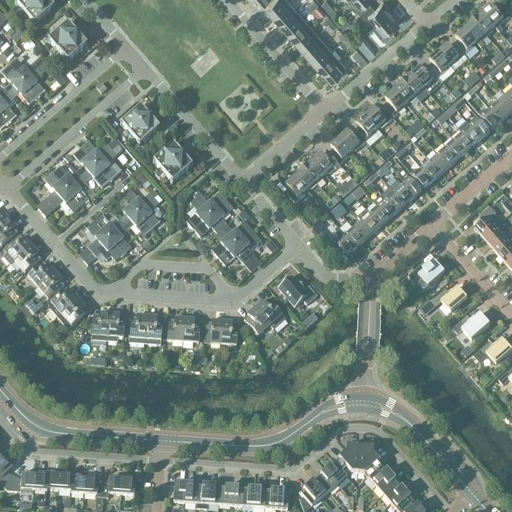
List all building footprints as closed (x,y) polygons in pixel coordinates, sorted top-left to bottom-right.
[(20,0),(16,4),(15,5),(16,5),(22,13),(17,17),(21,22),(26,18),(33,25),(34,26),(34,25),(52,10),(53,10),(54,9),(53,8),(46,1),(46,0),(20,0)] [(249,0),(257,8),(266,0),(249,0)] [(272,17),(285,6),(288,3),(285,0),(274,0),(265,8),(272,17)] [(350,0),(348,2),(359,15),(369,7),(365,3),(368,0),(350,0)] [(371,21),(375,25),(389,13),(387,11),(388,10),(383,3),(373,12),(369,7),(359,15),(366,23),(371,21)] [(486,12),(483,15),(494,29),(497,27),(499,28),(509,19),(503,12),(501,10),(497,14),(489,5),(484,9),(486,12)] [(272,17),(279,25),(292,14),(285,6),(272,17)] [(286,33),(299,22),(302,19),(295,11),(292,14),(279,25),(286,33)] [(389,13),(375,25),(379,30),(376,34),(383,42),(392,34),(389,30),(398,21),(392,14),(391,15),(389,13)] [(483,15),(473,23),(487,38),(493,33),(491,31),(494,29),(483,15)] [(299,22),(286,33),(293,41),(306,30),(309,28),(302,19),(299,22)] [(346,21),(340,26),(343,29),(349,24),(346,21)] [(473,23),(464,31),(474,41),(476,44),(481,50),(485,47),(481,43),(483,41),(487,38),(473,23)] [(86,46),(79,38),(84,34),(80,29),(75,33),(68,26),(67,25),(67,26),(48,42),(47,42),(48,43),(55,51),(50,55),(54,60),(59,56),(66,63),(66,64),(67,64),(85,47),(86,48),(87,47),(86,46)] [(293,41),(300,50),(316,36),(309,28),(306,30),(293,41)] [(459,33),(454,37),(456,39),(461,45),(457,49),(465,58),(475,49),(474,47),(476,44),(474,41),(464,31),(460,34),(459,33)] [(18,32),(11,39),(16,45),(24,38),(18,32)] [(300,50),(308,58),(324,44),(316,36),(300,50)] [(308,58),(315,66),(331,52),(324,44),(308,58)] [(447,46),(438,54),(450,67),(453,65),(455,66),(465,58),(457,49),(453,52),(447,46)] [(508,49),(501,55),(502,56),(505,59),(509,55),(511,53),(508,49)] [(369,51),(364,56),(368,62),(370,60),(372,58),(374,57),(369,51)] [(315,66),(322,74),(338,60),(331,52),(315,66)] [(435,68),(431,71),(438,80),(449,72),(448,69),(450,67),(438,54),(429,61),(435,68)] [(501,54),(492,62),(496,67),(500,63),(505,59),(502,56),(501,55),(501,54)] [(362,57),(357,61),(362,67),(367,63),(362,57)] [(16,60),(8,67),(22,84),(44,65),(39,60),(32,66),(26,72),(20,65),(24,62),(20,58),(17,61),(16,60)] [(338,60),(322,74),(329,83),(334,79),(338,83),(348,74),(344,69),(345,68),(338,60)] [(500,66),(496,70),(499,73),(500,74),(508,67),(507,65),(504,62),(500,66)] [(44,65),(22,84),(37,100),(45,93),(35,82),(41,76),(48,70),(44,65)] [(2,85),(0,86),(3,91),(8,96),(22,84),(8,67),(3,71),(0,74),(3,77),(10,85),(6,89),(2,85)] [(421,69),(412,77),(424,90),(429,96),(442,85),(438,80),(431,71),(426,75),(421,69)] [(492,73),(488,77),(491,80),(492,81),(500,74),(499,73),(496,70),(492,73)] [(412,77),(403,84),(416,100),(422,95),(421,93),(424,90),(412,77)] [(468,79),(464,82),(470,89),(474,86),(468,79)] [(22,84),(8,96),(12,101),(16,105),(18,103),(15,99),(19,96),(29,107),(37,100),(22,84)] [(403,84),(394,92),(406,106),(409,103),(411,105),(416,100),(403,84)] [(96,90),(101,95),(106,91),(101,85),(96,90)] [(456,91),(451,95),(453,96),(457,101),(461,97),(456,91)] [(406,106),(394,92),(385,100),(390,106),(386,110),(394,119),(404,110),(403,108),(406,106)] [(8,96),(0,102),(0,115),(8,125),(16,118),(6,107),(12,101),(8,96)] [(511,104),(505,96),(497,103),(509,117),(511,114),(511,104)] [(461,100),(452,108),(456,112),(465,104),(461,100)] [(497,103),(489,111),(501,124),(509,117),(497,103)] [(369,114),(365,117),(377,131),(380,129),(382,130),(392,121),(384,112),(380,116),(374,109),(373,107),(368,112),(369,114)] [(121,126),(127,134),(122,139),(126,144),(132,139),(138,147),(139,148),(140,147),(158,131),(159,130),(158,129),(151,122),(157,117),(152,112),(147,117),(141,109),(140,108),(139,109),(121,125),(120,126),(120,127),(121,126)] [(456,112),(452,108),(444,115),(448,119),(456,112)] [(501,124),(489,111),(486,113),(484,111),(479,116),(492,131),(501,124)] [(0,115),(0,131),(0,132),(8,125),(0,115)] [(441,118),(436,122),(439,125),(440,126),(448,119),(447,118),(444,115),(441,118)] [(360,119),(355,123),(356,125),(362,131),(358,135),(366,144),(376,135),(375,133),(377,131),(365,117),(361,121),(360,119)] [(472,125),(469,127),(481,141),(490,134),(476,118),(471,123),(472,125)] [(457,130),(461,134),(473,148),(481,141),(469,127),(466,123),(457,130)] [(343,137),(339,140),(351,154),(353,152),(355,153),(366,144),(358,135),(354,139),(348,132),(346,130),(341,135),(343,137)] [(412,130),(408,134),(412,139),(417,135),(412,130)] [(418,134),(410,142),(412,143),(413,145),(421,137),(418,134)] [(461,134),(453,142),(465,155),(473,148),(461,134)] [(115,140),(107,147),(112,152),(117,147),(120,145),(115,140)] [(336,154),(332,158),(339,167),(350,158),(348,156),(351,154),(339,140),(330,148),(336,154)] [(453,142),(445,149),(457,162),(465,155),(453,142)] [(88,143),(80,150),(95,167),(112,152),(107,147),(98,155),(88,143)] [(397,143),(392,148),(396,153),(402,148),(397,143)] [(164,177),(171,184),(171,185),(172,185),(173,185),(172,185),(191,168),(191,169),(192,168),(191,167),(184,159),(190,155),(185,150),(180,155),(173,147),(173,146),(172,147),(154,163),(153,163),(153,164),(160,172),(155,176),(159,181),(164,177)] [(112,152),(95,167),(109,183),(117,177),(121,173),(111,162),(116,157),(122,152),(117,147),(112,152)] [(445,149),(437,156),(449,169),(457,162),(445,149)] [(82,168),(76,174),(80,179),(95,167),(80,150),(72,157),(82,168)] [(406,153),(403,150),(395,158),(400,164),(409,156),(406,153)] [(385,152),(378,158),(384,165),(390,159),(385,152)] [(317,159),(313,163),(325,177),(327,174),(329,176),(335,170),(337,172),(341,169),(328,154),(324,158),(322,155),(321,154),(316,158),(317,159)] [(437,156),(429,163),(441,176),(449,169),(437,156)] [(313,163),(304,171),(317,186),(323,181),(322,179),(325,177),(313,163)] [(429,163),(421,170),(432,183),(441,176),(429,163)] [(371,166),(366,171),(370,175),(375,171),(371,166)] [(95,167),(80,179),(85,184),(91,179),(101,190),(109,183),(95,167)] [(384,167),(380,171),(386,177),(390,173),(387,170),(384,167)] [(60,168),(52,175),(66,192),(80,179),(76,174),(69,180),(60,168)] [(432,183),(421,170),(418,172),(416,171),(411,175),(424,191),(432,183)] [(304,171),(295,179),(307,192),(310,190),(312,191),(317,186),(304,171)] [(365,173),(360,178),(364,182),(369,178),(365,173)] [(141,174),(135,180),(141,186),(146,180),(141,174)] [(376,174),(368,181),(371,184),(379,177),(376,174)] [(45,201),(49,206),(66,192),(52,175),(44,182),(54,193),(45,201)] [(404,185),(401,187),(413,200),(422,193),(408,177),(403,182),(404,185)] [(80,179),(66,192),(81,208),(88,201),(82,194),(88,188),(85,185),(85,184),(80,179)] [(289,180),(284,184),(286,186),(289,191),(287,192),(287,194),(287,197),(295,206),(305,197),(304,195),(307,192),(295,179),(291,182),(289,180)] [(397,182),(389,189),(405,207),(413,200),(401,187),(397,182)] [(339,184),(335,188),(344,199),(348,195),(349,195),(343,188),(339,184)] [(352,195),(355,199),(357,201),(365,194),(360,188),(352,195)] [(389,189),(381,196),(397,214),(405,207),(389,189)] [(194,190),(189,194),(195,200),(209,217),(226,203),(219,195),(208,205),(200,196),(194,190)] [(66,192),(49,206),(54,212),(63,204),(73,215),(81,208),(66,192)] [(130,192),(122,199),(137,215),(151,202),(153,200),(157,197),(153,192),(147,197),(140,203),(130,192)] [(504,197),(500,193),(491,201),(495,205),(504,197)] [(336,196),(330,201),(331,202),(335,207),(341,202),(336,196)] [(373,203),(377,208),(389,222),(397,214),(381,196),(373,203)] [(124,217),(118,222),(122,227),(137,215),(122,199),(114,205),(124,217)] [(151,202),(137,215),(151,232),(159,225),(149,213),(158,206),(153,200),(151,202)] [(186,224),(193,232),(209,217),(195,200),(189,205),(197,214),(186,224)] [(49,206),(45,201),(36,209),(41,214),(49,206)] [(326,206),(330,211),(335,207),(331,202),(326,206)] [(209,217),(222,232),(227,227),(221,221),(233,211),(226,203),(209,217)] [(237,210),(234,213),(238,217),(241,214),(243,213),(239,208),(237,210)] [(377,208),(369,215),(381,229),(389,222),(377,208)] [(320,209),(315,214),(320,220),(326,215),(320,209)] [(484,222),(475,230),(483,239),(501,224),(496,219),(496,215),(490,209),(480,217),(484,222)] [(357,218),(361,222),(372,236),(381,229),(369,215),(365,211),(357,218)] [(0,227),(8,221),(2,213),(0,214),(0,227)] [(137,215),(122,227),(127,233),(133,227),(140,234),(136,237),(141,243),(145,240),(144,238),(151,232),(137,215)] [(66,217),(61,221),(67,227),(71,223),(66,217)] [(101,217),(93,224),(108,240),(122,227),(118,222),(114,218),(112,220),(116,224),(111,228),(101,217)] [(211,230),(217,236),(222,232),(209,217),(193,232),(200,239),(211,230)] [(8,221),(0,227),(0,246),(1,248),(17,234),(13,230),(15,228),(8,221)] [(361,222),(353,229),(364,243),(372,236),(361,222)] [(87,249),(91,255),(108,240),(93,224),(86,230),(96,242),(87,249)] [(222,232),(234,246),(251,231),(244,224),(233,233),(227,227),(222,232)] [(312,229),(317,234),(319,232),(323,229),(319,224),(312,229)] [(501,224),(483,239),(491,249),(510,232),(509,230),(505,230),(501,224)] [(122,227),(108,240),(123,257),(130,250),(121,238),(127,233),(122,227)] [(353,229),(344,236),(356,250),(364,243),(353,229)] [(251,231),(234,246),(249,263),(254,258),(250,254),(262,244),(258,239),(251,231)] [(211,252),(218,260),(234,246),(222,232),(217,236),(222,242),(211,252)] [(491,249),(499,258),(511,246),(511,244),(508,240),(511,237),(511,234),(510,232),(491,249)] [(340,237),(330,246),(338,255),(343,261),(348,257),(356,250),(344,236),(342,239),(340,237)] [(7,254),(2,258),(10,267),(14,263),(32,247),(25,240),(24,241),(20,237),(4,251),(6,254),(7,254)] [(91,255),(83,262),(87,267),(96,260),(100,256),(107,263),(111,259),(115,263),(123,257),(108,240),(91,255)] [(147,242),(140,248),(143,251),(149,245),(147,242)] [(269,244),(265,247),(272,254),(275,251),(269,244)] [(234,246),(218,260),(224,268),(236,258),(244,267),(249,263),(234,246)] [(511,246),(499,258),(507,267),(511,261),(511,246)] [(32,247),(14,263),(25,275),(41,261),(37,256),(38,255),(32,247)] [(203,250),(199,253),(204,258),(208,255),(203,250)] [(27,277),(37,289),(55,274),(48,267),(47,268),(43,263),(27,277)] [(409,277),(408,278),(413,283),(419,278),(428,289),(429,289),(430,289),(431,288),(433,288),(434,287),(435,286),(435,285),(436,284),(436,282),(445,275),(435,263),(427,270),(423,265),(414,272),(409,277)] [(93,267),(90,270),(94,275),(98,272),(93,267)] [(244,271),(239,275),(243,280),(248,276),(244,271)] [(55,274),(37,289),(48,301),(64,287),(60,283),(61,282),(55,274)] [(291,278),(276,290),(295,310),(305,301),(309,304),(316,298),(309,290),(306,292),(300,285),(299,287),(291,278)] [(446,291),(430,304),(435,309),(441,304),(451,315),(453,315),(454,314),(455,314),(456,313),(457,312),(458,311),(459,310),(459,308),(468,301),(457,289),(451,295),(450,295),(446,291)] [(49,311),(57,320),(78,301),(72,293),(70,295),(66,290),(49,305),(48,308),(49,311)] [(78,301),(57,320),(67,332),(87,314),(83,310),(85,308),(78,301)] [(254,310),(269,327),(273,331),(285,321),(281,317),(285,314),(275,302),(271,305),(268,301),(263,305),(262,303),(254,310)] [(35,306),(30,310),(34,315),(39,311),(35,306)] [(269,327),(254,310),(247,316),(248,318),(243,322),(257,338),(269,327)] [(91,342),(107,343),(109,315),(99,315),(99,317),(93,316),(91,342)] [(109,315),(107,343),(117,344),(118,339),(123,340),(125,318),(119,318),(119,316),(109,315)] [(467,317),(452,331),(457,336),(462,332),(472,343),(472,342),(473,342),(474,342),(475,342),(476,342),(476,341),(477,341),(478,340),(478,339),(479,339),(479,338),(479,337),(480,336),(490,327),(480,315),(472,322),(471,322),(467,317)] [(129,345),(144,346),(146,318),(136,317),(136,319),(130,319),(129,345)] [(146,318),(144,346),(160,347),(162,321),(156,321),(156,319),(146,318)] [(166,343),(182,344),(184,321),(174,320),(174,322),(168,321),(166,343)] [(184,321),(182,344),(198,345),(200,324),(194,323),(194,321),(184,321)] [(204,345),(220,346),(222,323),(212,322),(211,324),(206,324),(204,345)] [(310,328),(305,322),(301,326),(306,331),(310,328)] [(222,323),(220,346),(236,347),(237,326),(231,326),(231,324),(222,323)] [(500,366),(501,366),(501,365),(502,365),(502,364),(503,364),(503,363),(504,362),(504,361),(504,360),(511,353),(511,351),(503,341),(496,347),(495,347),(491,343),(473,358),(478,364),(486,356),(496,367),(497,367),(498,367),(499,367),(499,366),(500,366)] [(256,342),(252,344),(256,352),(260,350),(256,342)] [(511,369),(498,382),(503,387),(509,382),(511,385),(511,369)] [(364,476),(368,480),(383,468),(372,456),(373,450),(362,449),(362,451),(356,451),(356,448),(345,448),(345,454),(333,464),(346,479),(351,475),(364,476)] [(0,485),(6,493),(14,478),(9,476),(7,474),(12,470),(9,467),(11,465),(5,459),(0,463),(0,485)] [(337,487),(346,479),(333,464),(325,472),(337,487)] [(368,480),(376,489),(390,476),(383,468),(368,480)] [(46,491),(47,491),(59,492),(60,473),(51,472),(51,475),(47,475),(46,477),(47,477),(46,491)] [(329,494),(337,487),(325,472),(316,479),(329,494)] [(21,492),(33,493),(35,473),(26,473),(26,475),(21,475),(21,481),(19,481),(14,478),(6,493),(21,494),(21,492)] [(46,493),(47,491),(46,491),(47,477),(46,477),(43,476),(43,474),(35,473),(33,493),(46,493)] [(59,492),(70,493),(71,493),(72,478),(73,478),(73,476),(68,476),(69,474),(60,473),(59,492)] [(70,495),(84,496),(85,477),(76,476),(76,479),(73,478),(72,478),(71,493),(70,493),(70,495)] [(376,489),(383,498),(398,485),(390,476),(376,489)] [(85,477),(84,496),(96,497),(96,499),(102,500),(103,482),(98,482),(98,480),(93,480),(94,477),(85,477)] [(103,482),(102,500),(108,500),(118,501),(120,496),(121,496),(122,477),(113,477),(113,479),(109,479),(109,483),(103,482)] [(131,478),(122,477),(121,496),(134,497),(135,481),(131,480),(131,478)] [(320,502),(329,494),(316,479),(307,487),(320,502)] [(174,485),(173,504),(184,505),(186,486),(183,486),(183,482),(174,482),(174,485)] [(186,486),(184,505),(196,506),(197,487),(197,484),(189,483),(189,486),(186,486)] [(196,506),(195,511),(207,511),(207,507),(208,487),(205,487),(205,484),(197,484),(197,487),(196,506)] [(383,498),(391,506),(405,494),(398,485),(383,498)] [(207,507),(218,507),(220,488),(208,487),(207,507)] [(311,509),(320,502),(307,487),(299,495),(311,509)] [(218,507),(230,508),(231,489),(220,488),(218,507)] [(242,490),(241,509),(253,510),(254,490),(254,488),(243,488),(242,490)] [(254,490),(253,510),(264,511),(265,491),(265,489),(254,488),(254,490)] [(230,508),(241,509),(242,490),(231,489),(230,508)] [(265,491),(264,511),(265,511),(275,511),(277,492),(277,490),(265,489),(265,491)] [(277,492),(275,511),(284,511),(286,511),(288,493),(288,491),(277,490),(277,492)] [(391,506),(395,511),(401,511),(413,502),(405,494),(391,506)] [(401,511),(418,511),(420,511),(413,502),(401,511)]
